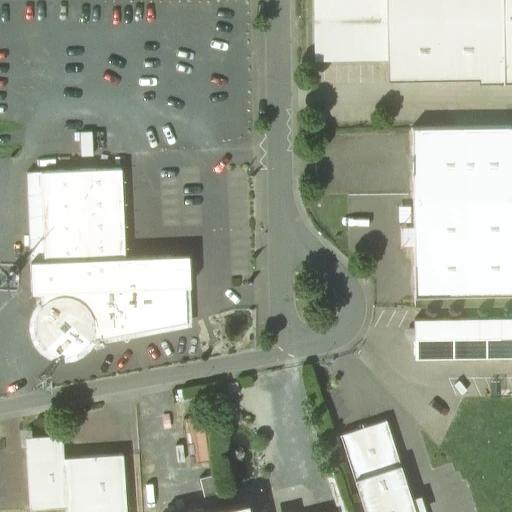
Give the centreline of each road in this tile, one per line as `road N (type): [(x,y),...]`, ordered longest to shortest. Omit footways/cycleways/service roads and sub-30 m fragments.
road 1 (residential): [(0,408),(286,349)]
road 2 (residential): [(280,216),(279,0)]
road 3 (residential): [(280,216),(340,278),(353,312),(326,337),(286,349)]
road 4 (residential): [(286,349),(280,216)]
